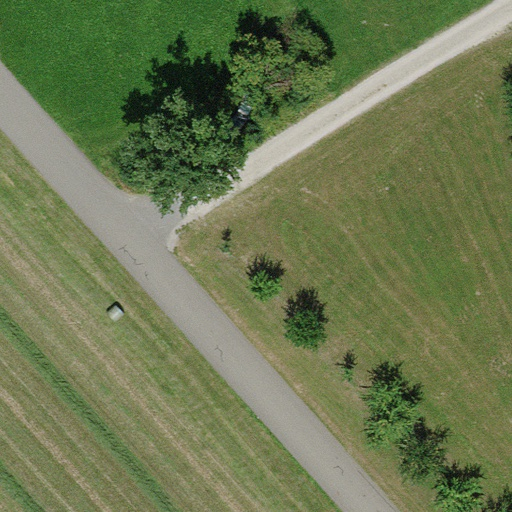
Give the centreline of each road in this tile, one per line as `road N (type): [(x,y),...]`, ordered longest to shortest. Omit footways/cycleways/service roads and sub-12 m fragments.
road 1 (unclassified): [(0,62),(392,511)]
road 2 (track): [(511,18),(156,232)]
